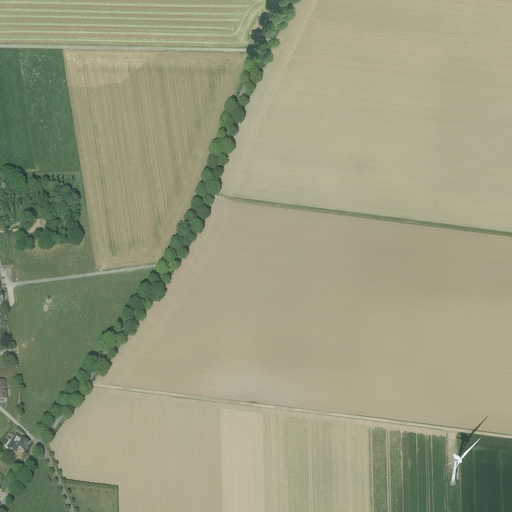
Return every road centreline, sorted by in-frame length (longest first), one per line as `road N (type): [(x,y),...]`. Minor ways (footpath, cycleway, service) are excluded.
road 1 (tertiary): [(288,0),(173,264),(0,505)]
road 2 (track): [(89,378),(511,442)]
road 3 (track): [(511,239),(203,200)]
road 4 (track): [(266,48),(0,46)]
road 5 (track): [(173,264),(11,286),(0,266)]
